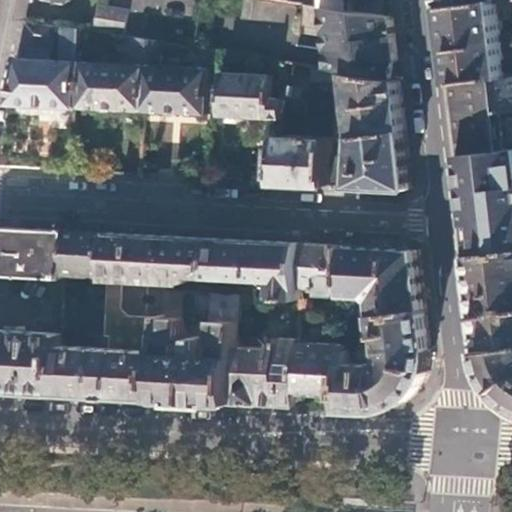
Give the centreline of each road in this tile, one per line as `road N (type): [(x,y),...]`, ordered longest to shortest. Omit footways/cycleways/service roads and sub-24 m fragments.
road 1 (primary): [(465,442),(0,420)]
road 2 (tertiary): [(0,195),(444,220)]
road 3 (secondary): [(465,442),(444,220)]
road 4 (secondary): [(444,220),(420,0)]
